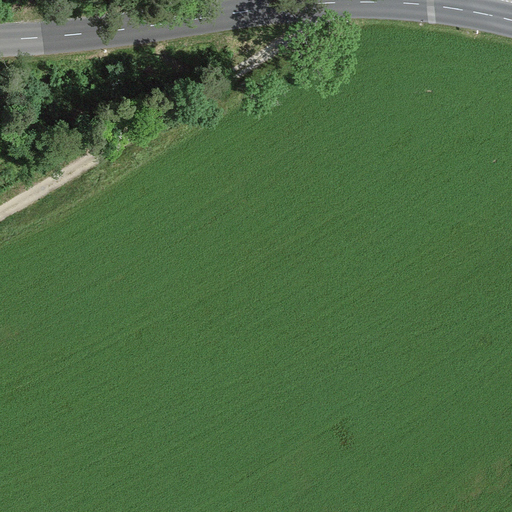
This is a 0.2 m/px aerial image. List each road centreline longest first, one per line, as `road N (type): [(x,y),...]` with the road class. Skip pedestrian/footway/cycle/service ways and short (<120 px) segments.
road 1 (secondary): [(475,12),(318,4),(0,41)]
road 2 (track): [(0,215),(301,31),(318,4)]
